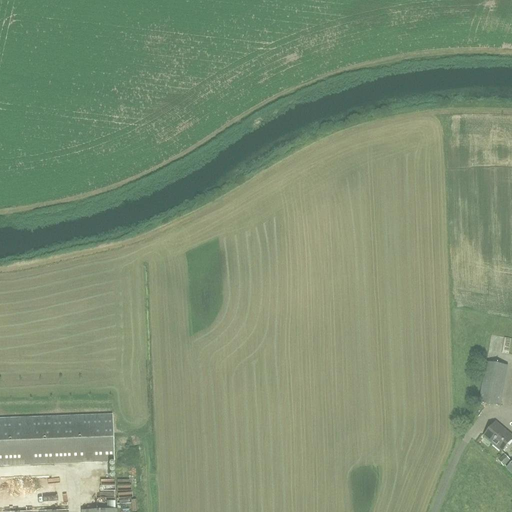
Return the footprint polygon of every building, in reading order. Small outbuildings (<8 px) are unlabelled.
[(501,407),(508,366),(486,363),(479,404),(501,407)] [(0,466),(114,462),(112,414),(0,418),(0,466)] [(502,452),(511,439),(511,437),(496,423),(484,437),(502,452)] [(503,467),(510,461),(505,455),(499,461),(503,467)] [(120,501),(129,502),(130,489),(121,489),(120,501)]
